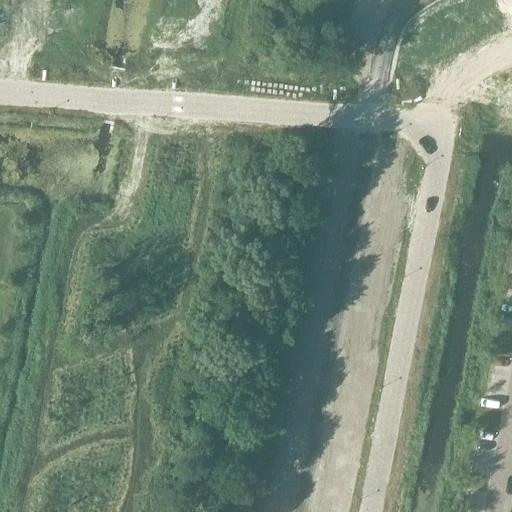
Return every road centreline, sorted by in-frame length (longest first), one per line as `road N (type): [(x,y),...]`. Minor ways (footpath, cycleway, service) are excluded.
road 1 (residential): [(0,93),(427,121)]
road 2 (residential): [(427,121),(448,123),(369,511)]
